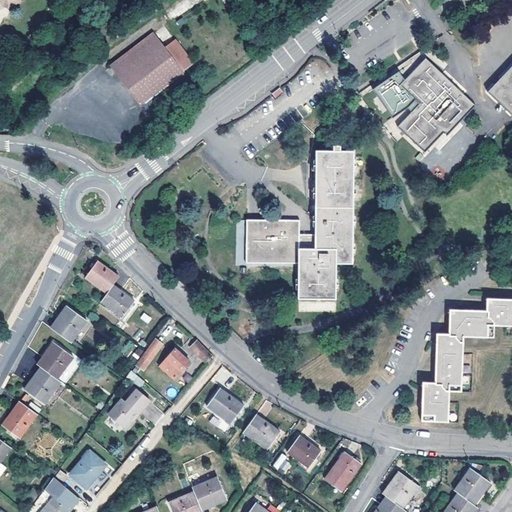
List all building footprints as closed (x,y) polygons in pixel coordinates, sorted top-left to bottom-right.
[(358,27),(360,35),(368,33),(366,25),(358,27)] [(147,34),(103,69),(135,107),(178,73),(159,49),(147,34)] [(169,42),(159,49),(178,73),(188,65),(169,42)] [(459,93),(452,87),(422,59),(401,81),(395,87),(409,100),(415,105),(412,108),(408,113),(394,128),(420,153),(437,135),(441,139),(472,106),(459,93)] [(511,65),(486,92),(500,105),(497,108),(500,112),(504,109),(511,116),(511,65)] [(395,87),(401,81),(395,73),(368,91),(388,120),(404,109),(408,113),(412,108),(406,102),(409,100),(395,87)] [(459,92),(462,89),(455,83),(452,86),(459,92)] [(415,105),(409,100),(406,102),(412,108),(415,105)] [(297,272),(297,299),(334,299),(335,263),(351,263),(352,150),(338,150),(339,145),(333,145),(333,150),(315,150),(315,215),(309,215),(309,220),(315,221),(314,234),(298,234),(298,220),(277,219),(277,217),(263,216),(263,219),(235,219),(235,271),(297,272)] [(118,276),(96,261),(85,277),(106,293),(112,284),(118,276)] [(106,293),(100,301),(122,317),(134,300),(112,284),(106,293)] [(511,326),(511,299),(494,299),(481,299),(481,311),(445,309),(444,334),(431,333),(430,350),(429,382),(417,381),(416,394),(415,420),(441,421),(442,391),(455,391),(458,336),(488,337),(488,325),(511,326)] [(53,331),(69,343),(85,321),(65,307),(58,316),(62,319),(53,331)] [(143,313),(140,319),(148,324),(152,317),(143,313)] [(49,329),(53,331),(62,319),(58,316),(49,329)] [(153,340),(137,365),(144,369),(160,344),(153,340)] [(126,355),(136,346),(130,341),(121,350),(126,355)] [(197,342),(191,348),(205,362),(210,355),(197,342)] [(55,379),(72,357),(52,343),(45,352),(49,354),(39,368),(43,371),(55,379)] [(174,349),(159,365),(174,379),(189,363),(174,349)] [(36,365),(39,368),(49,354),(45,352),(36,365)] [(35,382),(43,371),(39,368),(31,379),(35,382)] [(60,383),(55,379),(43,371),(35,382),(31,379),(23,390),(44,405),(60,383)] [(129,372),(126,378),(141,385),(144,379),(129,372)] [(132,416),(138,410),(141,413),(152,399),(133,383),(108,413),(124,426),(125,425),(130,425),(134,421),(132,416)] [(219,390),(207,408),(231,425),(243,407),(219,390)] [(19,439),(36,415),(18,402),(1,426),(19,439)] [(132,416),(134,421),(141,413),(138,410),(132,416)] [(279,432),(255,415),(242,433),(266,450),(279,432)] [(309,469),(320,452),(299,437),(287,453),(309,469)] [(0,461),(11,447),(0,439),(0,461)] [(123,465),(132,455),(126,450),(118,460),(123,465)] [(87,489),(107,466),(90,451),(71,475),(87,489)] [(341,492),(361,465),(344,453),(324,481),(341,492)] [(284,475),(293,464),(280,455),(272,466),(284,475)] [(471,468),(454,491),(458,493),(470,502),(479,491),(483,493),(490,483),(471,468)] [(67,476),(59,470),(55,475),(63,481),(67,476)] [(390,499),(403,508),(419,486),(398,471),(389,484),(382,493),(387,496),(390,499)] [(69,511),(70,511),(69,511),(79,498),(53,476),(44,488),(56,498),(42,511),(69,511)] [(193,492),(199,507),(213,501),(215,506),(225,501),(216,478),(191,489),(193,492)] [(38,511),(50,495),(43,491),(29,511),(38,511)] [(479,491),(470,502),(473,505),(474,505),(483,493),(479,491)] [(197,511),(201,511),(199,507),(193,492),(167,504),(170,511),(197,511)] [(470,502),(458,493),(444,511),(468,511),(473,505),(470,502)] [(381,511),(390,499),(387,496),(377,508),(381,511)] [(405,511),(406,511),(403,508),(390,499),(381,511),(377,508),(374,511),(405,511)] [(201,511),(215,506),(213,501),(199,507),(201,511)]
